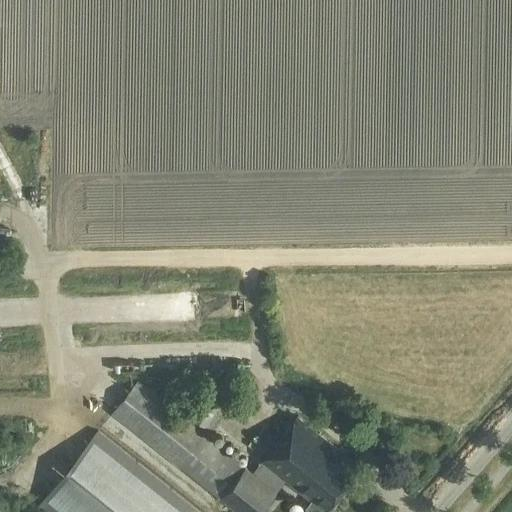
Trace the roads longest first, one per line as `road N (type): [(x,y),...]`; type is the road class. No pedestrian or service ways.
road 1 (track): [(511,258),(47,269)]
road 2 (track): [(0,271),(47,269),(64,429),(39,475)]
road 3 (tertiary): [(429,511),(511,418)]
